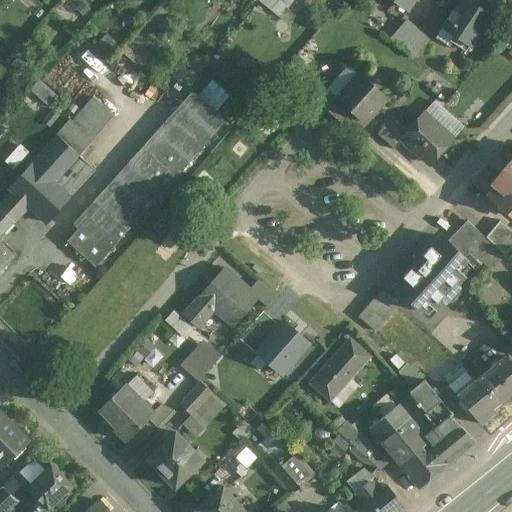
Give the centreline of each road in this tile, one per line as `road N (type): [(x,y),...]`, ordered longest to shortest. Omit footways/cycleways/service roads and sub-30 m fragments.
road 1 (residential): [(156,511),(0,358)]
road 2 (residential): [(511,114),(423,217)]
